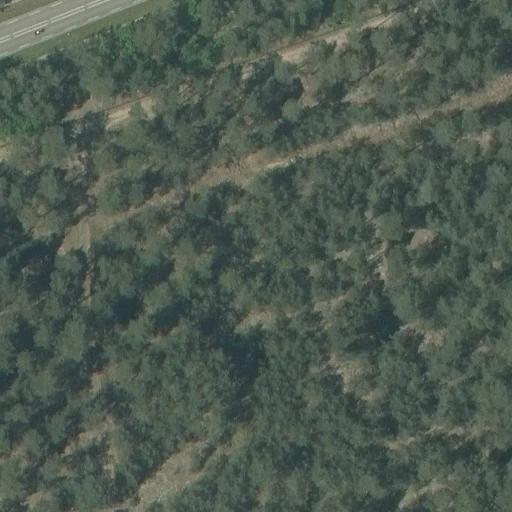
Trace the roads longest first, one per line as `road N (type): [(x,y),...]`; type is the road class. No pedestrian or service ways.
road 1 (track): [(447,0),(0,155)]
road 2 (track): [(110,511),(72,105)]
